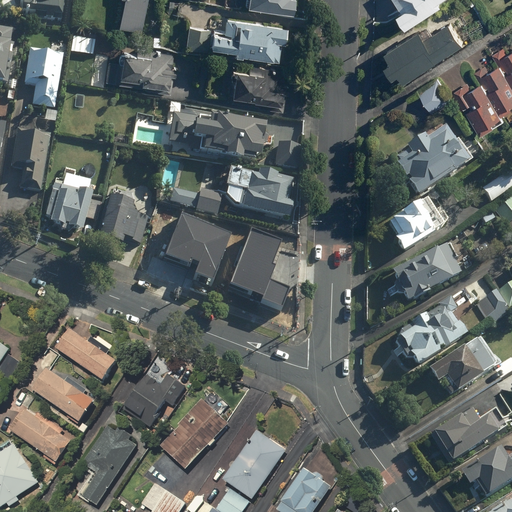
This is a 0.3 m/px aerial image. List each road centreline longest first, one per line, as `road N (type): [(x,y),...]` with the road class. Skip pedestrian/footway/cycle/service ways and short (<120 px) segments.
road 1 (tertiary): [(342,0),(331,372)]
road 2 (tertiary): [(331,372),(0,252)]
road 3 (tertiary): [(331,372),(344,411),(416,511)]
